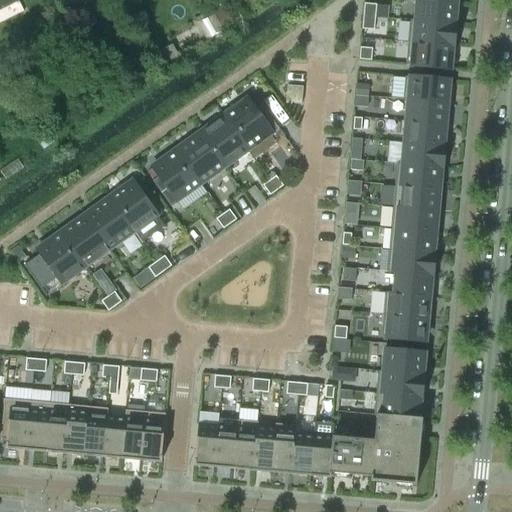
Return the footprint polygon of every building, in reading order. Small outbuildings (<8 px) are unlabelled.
[(0,0),(0,11),(18,2),(16,0),(0,0)] [(410,20),(410,21),(454,25),(456,4),(412,0),(411,0),(412,1),(415,1),(413,21),(410,20)] [(236,25),(224,4),(213,10),(225,31),(236,25)] [(376,5),(364,4),(363,17),(375,18),(376,5)] [(224,35),(211,12),(192,22),(205,45),(224,35)] [(374,31),(375,18),(363,17),(361,30),(374,31)] [(410,21),(408,43),(452,47),(454,25),(410,21)] [(406,57),(406,65),(449,69),(450,67),(452,47),(408,43),(406,57)] [(372,49),(360,48),(359,60),(371,61),(372,49)] [(448,82),(404,78),(402,100),(446,104),(448,84),(448,82)] [(303,87),(287,86),(285,104),(301,105),(303,87)] [(367,87),(356,86),(355,95),(367,96),(367,87)] [(38,106),(47,119),(61,110),(51,96),(38,106)] [(355,96),(353,108),(366,110),(367,97),(355,96)] [(248,152),(279,130),(262,106),(255,111),(247,99),(222,117),(248,152)] [(444,126),(446,104),(402,100),(402,101),(406,101),(404,122),(444,126)] [(225,169),(248,152),(222,117),(199,133),(225,169)] [(361,119),(353,118),(352,130),(360,131),(361,119)] [(442,147),(444,126),(404,122),(402,143),(442,147)] [(201,186),(225,169),(199,133),(176,150),(201,186)] [(47,135),(37,143),(42,150),(53,142),(47,135)] [(351,139),(350,150),(361,151),(362,140),(351,139)] [(440,169),(442,147),(402,143),(400,164),(396,164),(396,165),(440,169)] [(170,208),(201,186),(176,150),(151,167),(158,177),(152,182),(170,208)] [(362,162),(350,161),(349,170),(362,172),(362,162)] [(438,190),(440,169),(396,165),(394,186),(438,190)] [(276,191),(283,186),(276,177),(269,181),(276,191)] [(132,181),(108,199),(133,235),(139,243),(163,225),(158,217),(132,181)] [(269,196),(276,191),(269,181),(262,186),(269,196)] [(347,182),(345,195),(359,196),(360,183),(347,182)] [(436,212),(438,190),(394,186),(392,208),(436,212)] [(108,199),(84,216),(110,251),(133,235),(108,199)] [(347,203),(346,213),(358,214),(359,205),(347,203)] [(434,233),(436,212),(392,208),(390,229),(434,233)] [(229,225),(236,220),(229,210),(222,215),(229,225)] [(223,230),(229,225),(222,215),(216,220),(223,230)] [(84,216),(61,232),(86,268),(110,251),(84,216)] [(433,255),(434,233),(390,229),(389,251),(433,255)] [(40,254),(24,266),(46,297),(62,285),(86,268),(61,232),(37,250),(40,254)] [(343,234),(342,246),(350,246),(351,234),(343,234)] [(17,246),(9,252),(17,264),(25,258),(17,246)] [(354,248),(341,247),(340,259),(353,260),(354,248)] [(431,276),(433,255),(389,251),(387,272),(431,276)] [(171,267),(164,257),(154,264),(161,274),(171,267)] [(155,278),(161,274),(154,264),(148,268),(155,278)] [(343,270),(342,282),(354,283),(355,271),(343,270)] [(429,298),(431,276),(387,272),(387,273),(394,274),(392,294),(385,293),(385,294),(429,298)] [(346,290),(339,290),(338,300),(349,301),(350,291),(346,290)] [(114,307),(121,302),(114,292),(107,297),(114,307)] [(427,319),(429,298),(385,294),(383,315),(427,319)] [(114,307),(107,297),(101,302),(108,312),(114,307)] [(425,342),(427,319),(383,315),(381,338),(425,342)] [(333,339),(345,340),(346,328),(334,327),(333,339)] [(333,340),(332,353),(343,354),(344,341),(333,340)] [(383,350),(381,372),(422,376),(424,356),(423,356),(423,354),(383,350)] [(33,372),(34,360),(26,359),(25,371),(33,372)] [(45,373),(46,361),(34,360),(33,372),(45,373)] [(71,375),(72,363),(64,363),(63,375),(71,375)] [(83,376),(84,364),(72,363),(71,375),(83,376)] [(109,379),(110,367),(102,366),(101,378),(109,379)] [(117,379),(119,367),(110,367),(109,379),(117,379)] [(148,382),(149,370),(141,369),(140,381),(148,382)] [(332,369),(331,380),(339,381),(343,378),(343,370),(332,369)] [(156,383),(157,371),(149,370),(148,382),(156,383)] [(377,372),(375,394),(420,398),(422,376),(381,372),(377,372)] [(221,389),(222,377),(214,376),(213,388),(221,389)] [(229,389),(230,378),(222,377),(221,389),(229,389)] [(260,392),(261,380),(253,380),(252,392),(260,392)] [(267,393),(269,381),(261,380),(260,392),(267,393)] [(298,396),(299,384),(287,383),(286,395),(298,396)] [(306,397),(307,385),(299,384),(298,396),(306,397)] [(332,399),(333,387),(325,386),(324,398),(332,399)] [(5,388),(1,437),(7,437),(6,449),(26,451),(31,390),(5,388)] [(31,390),(26,451),(45,453),(50,392),(31,390)] [(339,391),(338,400),(350,401),(351,392),(339,391)] [(50,392),(45,453),(64,454),(68,406),(69,394),(50,392)] [(373,416),(376,417),(422,421),(422,419),(418,419),(420,398),(375,394),(373,416)] [(68,406),(64,454),(83,456),(88,407),(68,406)] [(88,407),(83,456),(102,458),(106,416),(107,409),(88,407)] [(125,418),(121,459),(141,461),(145,413),(126,411),(125,418)] [(145,413),(141,461),(159,463),(161,463),(165,414),(145,413)] [(106,416),(102,458),(121,459),(125,418),(106,416)] [(333,437),(330,474),(371,477),(370,482),(416,486),(422,421),(376,417),(374,441),(354,439),(333,437)] [(218,426),(214,468),(233,470),(238,421),(218,419),(218,426)] [(238,421),(233,470),(252,471),(257,423),(238,421)] [(257,423),(252,471),(271,473),(275,424),(275,428),(257,426),(258,423),(257,423)] [(295,426),(290,475),(310,477),(313,435),(314,424),(296,423),(296,426),(295,426)] [(275,424),(271,473),(290,475),(295,426),(275,424)] [(198,425),(194,466),(214,468),(218,426),(198,425)] [(313,435),(310,477),(330,478),(330,474),(333,437),(313,435)]
